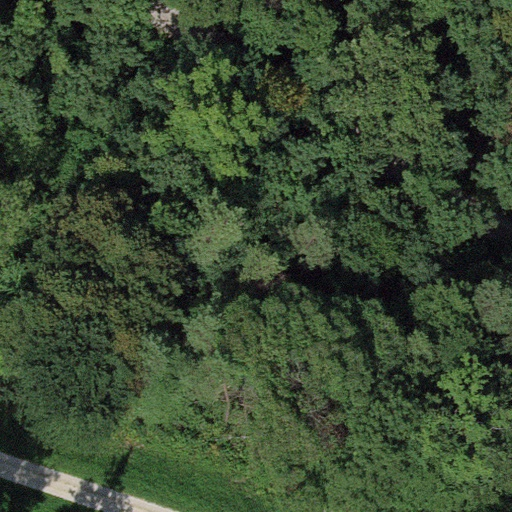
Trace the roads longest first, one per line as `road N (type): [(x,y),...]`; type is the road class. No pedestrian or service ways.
road 1 (track): [(188,0),(511,214)]
road 2 (track): [(136,511),(0,465)]
